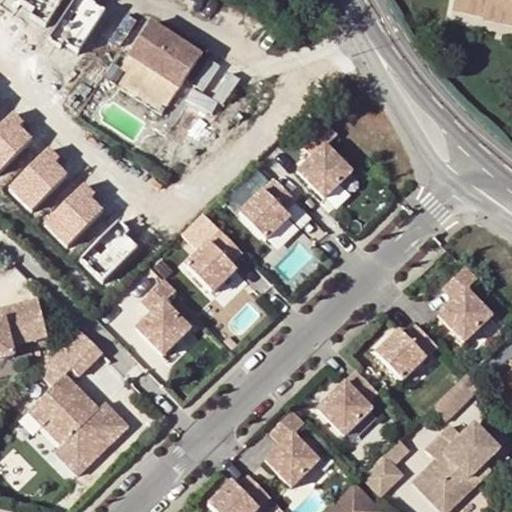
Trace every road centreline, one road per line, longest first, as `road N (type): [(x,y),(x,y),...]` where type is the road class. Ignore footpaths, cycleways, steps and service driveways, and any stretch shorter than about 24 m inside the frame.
road 1 (residential): [(0,66),(100,168),(147,203),(174,208),(271,126),(307,65),(377,32)]
road 2 (residential): [(482,170),(125,511)]
road 3 (residential): [(482,170),(418,115),(377,32)]
